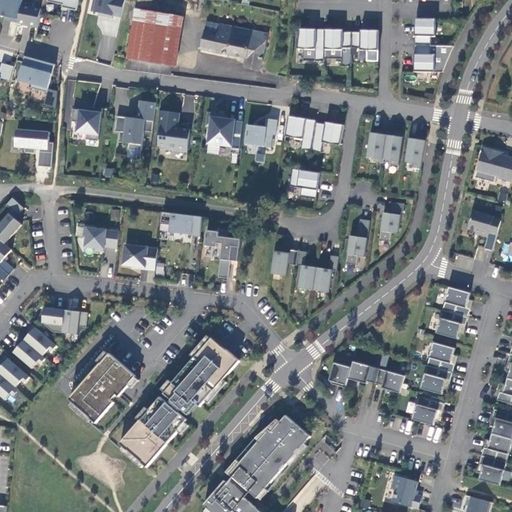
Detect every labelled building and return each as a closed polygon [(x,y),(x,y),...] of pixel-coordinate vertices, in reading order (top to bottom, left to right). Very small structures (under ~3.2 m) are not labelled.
[(0,0),(0,15),(5,16),(11,18),(10,21),(18,23),(22,2),(22,0),(0,0)] [(79,0),(48,0),(48,1),(63,5),(63,7),(77,10),(79,0)] [(125,0),(97,0),(97,1),(94,0),(92,11),(100,13),(105,14),(104,16),(114,18),(114,16),(122,17),(125,0)] [(18,23),(28,25),(28,26),(38,28),(41,9),(33,7),(34,4),(22,2),(18,23)] [(135,10),(127,59),(175,66),(183,17),(135,10)] [(415,20),(415,47),(431,47),(431,38),(435,38),(436,20),(415,20)] [(245,59),(245,67),(260,70),(268,35),(222,25),(218,33),(206,31),(201,49),(245,59)] [(325,59),(325,30),(298,29),(298,49),(316,50),(315,61),(325,62),(325,59)] [(325,30),(325,59),(343,59),(343,48),(352,49),(352,32),(344,32),(344,30),(325,30)] [(352,32),(352,49),(361,49),(360,51),(367,51),(367,62),(378,62),(379,31),(361,30),(361,33),(352,32)] [(431,47),(415,47),(414,73),(435,74),(435,56),(431,56),(431,47)] [(56,68),(26,59),(20,82),(34,87),(32,91),(48,96),(56,68)] [(15,68),(3,64),(0,73),(0,78),(2,79),(4,79),(6,73),(13,75),(15,68)] [(13,75),(6,73),(4,79),(11,82),(13,75)] [(153,133),(157,103),(142,101),(139,119),(118,115),(116,131),(121,132),(119,142),(129,143),(127,157),(141,159),(145,131),(153,133)] [(99,141),(104,109),(94,107),(93,111),(87,110),(74,108),(72,121),(79,122),(77,131),(87,133),(86,139),(99,141)] [(181,114),(161,111),(156,146),(165,147),(165,150),(187,153),(190,133),(183,132),(183,130),(179,129),(181,114)] [(239,151),(243,122),(225,119),(219,119),(219,115),(208,113),(206,125),(210,126),(208,143),(231,146),(230,150),(239,151)] [(313,152),(313,151),(317,124),(318,121),(290,116),(286,137),(304,140),(302,150),(313,152)] [(255,126),(248,125),(245,145),(271,148),(272,135),(276,135),(277,120),(266,119),(265,126),(256,125),(255,126)] [(327,125),(317,124),(313,151),(313,152),(323,154),(325,144),(341,146),(346,126),(327,123),(327,125)] [(376,162),(384,163),(384,159),(388,135),(379,133),(380,130),(372,129),(368,157),(376,158),(376,162)] [(51,133),(18,130),(17,146),(26,146),(26,153),(36,153),(36,147),(41,148),(40,167),(53,167),(55,143),(50,143),(51,133)] [(397,136),(388,135),(384,159),(393,161),(392,165),(401,166),(405,134),(397,132),(397,136)] [(410,138),(406,163),(415,164),(414,168),(422,169),(428,137),(419,135),(419,139),(410,138)] [(498,177),(511,180),(511,158),(508,158),(507,160),(503,159),(504,152),(485,147),(476,178),(496,183),(498,177)] [(105,167),(103,175),(112,177),(113,169),(105,167)] [(321,173),(294,169),(291,186),(303,188),(301,197),(317,199),(321,173)] [(13,210),(19,215),(25,208),(14,198),(7,206),(13,210)] [(406,204),(391,202),(389,214),(384,213),(380,241),(391,242),(393,233),(399,234),(402,212),(405,213),(406,204)] [(13,210),(10,213),(16,219),(19,215),(13,210)] [(495,217),(474,211),(469,229),(480,232),(480,235),(489,237),(486,249),(494,251),(502,221),(494,219),(495,217)] [(204,217),(163,212),(162,222),(172,224),(171,233),(201,236),(204,217)] [(10,213),(0,225),(0,238),(6,244),(23,225),(16,219),(10,213)] [(366,257),(371,221),(361,219),(359,237),(351,236),(347,264),(358,265),(359,256),(366,257)] [(109,247),(118,248),(120,231),(86,227),(85,237),(87,238),(86,247),(95,248),(95,251),(106,252),(106,244),(109,245),(109,247)] [(208,231),(206,246),(218,247),(219,243),(224,244),(220,278),(229,278),(233,247),(241,248),(243,231),(229,230),(228,238),(219,237),(220,233),(208,231)] [(0,264),(0,266),(10,275),(16,269),(5,260),(13,250),(6,244),(0,238),(0,261),(2,263),(0,264)] [(126,245),(124,265),(137,267),(137,269),(156,271),(159,249),(126,245)] [(298,266),(300,251),(291,250),(291,253),(275,251),(272,274),(288,276),(289,264),(298,266)] [(308,252),(300,251),(298,266),(303,266),(299,289),(315,291),(318,268),(306,266),(308,252)] [(318,268),(315,291),(330,293),(333,271),(338,272),(340,257),(332,256),(330,270),(318,268)] [(10,275),(0,266),(0,277),(5,281),(10,275)] [(153,283),(154,272),(141,271),(140,282),(153,283)] [(472,293),(450,287),(437,333),(459,339),(463,324),(467,325),(471,310),(467,308),(472,293)] [(53,332),(64,333),(66,310),(46,308),(44,323),(53,332)] [(89,313),(66,310),(64,333),(79,335),(80,326),(88,327),(89,313)] [(31,334),(25,340),(44,356),(50,350),(53,352),(58,346),(33,325),(28,331),(31,334)] [(371,333),(364,339),(367,343),(374,337),(371,333)] [(44,356),(25,340),(23,338),(17,344),(20,346),(15,352),(34,369),(39,362),(42,365),(47,359),(44,356)] [(171,405),(163,398),(151,412),(144,421),(143,421),(120,448),(144,469),(146,466),(149,469),(169,446),(181,432),(181,431),(189,421),(181,414),(184,411),(191,416),(200,406),(203,408),(242,362),(229,351),(215,339),(198,358),(197,358),(174,384),(175,385),(166,395),(174,402),(171,405)] [(457,349),(435,343),(422,389),(444,395),(448,380),(452,381),(456,365),(452,364),(457,349)] [(75,404),(72,407),(96,427),(116,404),(114,402),(119,396),(121,398),(132,385),(131,385),(138,377),(112,354),(103,364),(72,400),(75,404)] [(4,365),(0,369),(0,372),(17,388),(23,381),(26,384),(31,378),(6,356),(1,362),(4,365)] [(354,362),(341,358),(335,363),(330,381),(333,384),(347,388),(349,379),(354,362)] [(369,381),(373,367),(354,362),(349,379),(368,384),(369,381)] [(376,383),(380,369),(373,367),(369,381),(376,383)] [(388,371),(380,369),(376,383),(384,386),(388,371)] [(406,376),(388,371),(384,386),(383,388),(402,393),(403,389),(406,376)] [(17,388),(0,372),(0,394),(6,400),(12,394),(15,396),(20,390),(17,388)] [(511,379),(505,377),(500,392),(510,395),(508,403),(511,404),(511,379)] [(494,399),(508,403),(510,395),(500,392),(496,392),(494,399)] [(445,404),(420,396),(413,420),(435,426),(439,410),(443,412),(445,404)] [(503,420),(505,412),(492,408),(489,416),(493,417),(503,420)] [(493,417),(489,433),(510,438),(511,432),(511,414),(505,412),(503,420),(493,417)] [(300,426),(287,416),(273,432),(270,429),(231,475),(259,499),(298,453),(296,451),(304,442),(306,444),(312,437),(300,426)] [(510,438),(489,433),(485,448),(494,451),(492,459),(504,462),(510,438)] [(479,455),(492,459),(494,451),(485,448),(481,447),(479,455)] [(490,466),(492,459),(479,455),(477,462),(481,463),(490,466)] [(481,463),(476,479),(498,485),(504,462),(492,459),(490,466),(481,463)] [(420,482),(396,476),(392,488),(397,490),(393,501),(419,509),(423,497),(416,495),(420,482)] [(85,511),(89,507),(59,479),(43,500),(56,511),(85,511)] [(262,511),(226,481),(205,505),(212,511),(262,511)] [(491,511),(494,503),(468,495),(465,505),(469,507),(467,511),(491,511)]
